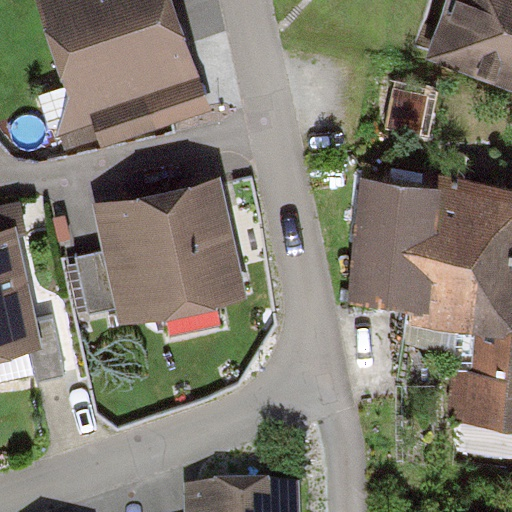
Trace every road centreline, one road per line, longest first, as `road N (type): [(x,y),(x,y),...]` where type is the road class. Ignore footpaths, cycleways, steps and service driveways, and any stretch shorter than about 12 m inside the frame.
road 1 (residential): [(243,0),(327,376)]
road 2 (residential): [(0,490),(327,376)]
road 3 (residential): [(327,376),(349,511)]
